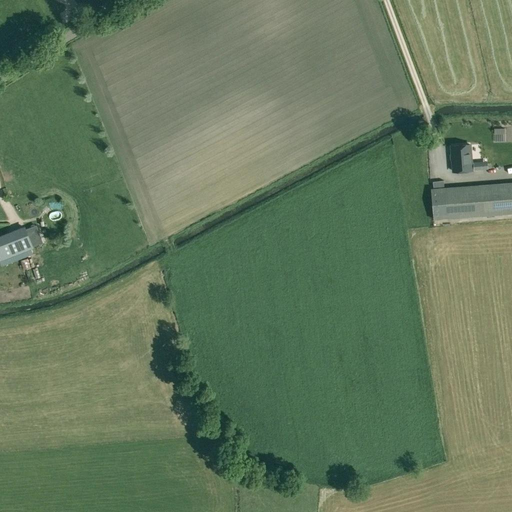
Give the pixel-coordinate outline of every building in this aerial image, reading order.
[(471,170),(469,144),(452,146),(453,172),(471,170)] [(445,192),(445,190),(443,180),(432,181),(434,193),(445,192)] [(433,218),(511,212),(511,183),(445,190),(445,192),(434,193),(431,193),(433,218)] [(32,240),(28,230),(26,225),(0,235),(0,258),(34,246),(32,240)] [(20,260),(23,270),(30,268),(27,258),(20,260)]
